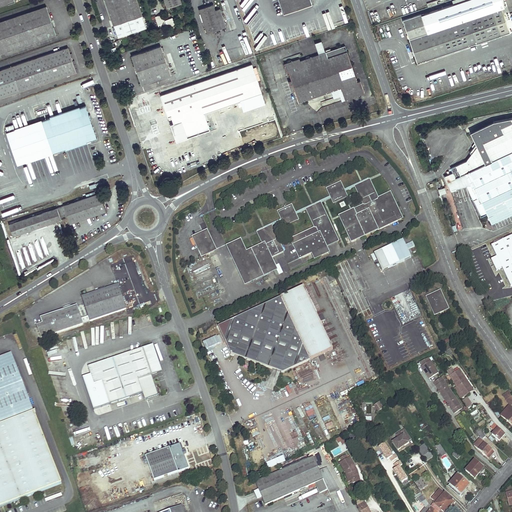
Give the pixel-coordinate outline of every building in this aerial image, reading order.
[(117,37),(147,27),(143,16),(137,0),(104,0),(113,26),(117,37)] [(312,4),(310,0),(279,0),(284,14),(312,4)] [(417,63),(510,32),(502,8),(505,7),(502,0),(464,0),(403,21),(417,63)] [(226,26),(220,8),(215,9),(213,4),(199,9),(207,33),(226,26)] [(0,53),(56,34),(46,6),(0,21),(0,53)] [(173,17),(164,20),(162,13),(156,16),(160,28),(175,23),(173,17)] [(171,75),(160,45),(131,55),(142,85),(171,75)] [(0,97),(76,72),(68,47),(0,70),(0,97)] [(299,59),(286,63),(299,102),(331,91),(341,88),(343,95),(345,100),(353,97),(357,99),(359,95),(364,93),(360,81),(358,82),(347,51),(328,58),(326,52),(300,61),(299,59)] [(262,93),(252,63),(161,95),(168,116),(171,114),(174,123),(171,124),(177,141),(210,130),(204,113),(262,93)] [(341,88),(331,91),(334,98),(340,96),(343,95),(341,88)] [(97,137),(86,105),(42,120),(15,129),(13,124),(6,126),(8,131),(6,132),(17,164),(97,137)] [(480,216),(486,213),(490,223),(511,213),(511,117),(498,121),(500,127),(473,140),(475,145),(474,146),(469,153),(471,154),(466,162),(451,169),(453,173),(444,177),(451,191),(465,185),(480,216)] [(500,127),(498,121),(492,122),(469,133),(473,140),(500,127)] [(368,179),(344,190),(345,193),(357,187),(369,181),(368,179)] [(369,181),(357,187),(366,205),(341,216),(353,241),(402,218),(390,194),(378,199),(369,181)] [(341,184),(328,190),(331,196),(332,199),(334,202),(346,196),(345,193),(344,190),(341,184)] [(105,210),(100,193),(57,207),(9,223),(13,235),(61,219),(60,218),(67,215),(69,222),(105,210)] [(331,196),(295,213),(296,216),(308,210),(321,204),(332,199),(331,196)] [(321,204),(308,210),(312,218),(317,228),(292,239),(301,258),(312,252),(319,249),(322,255),(328,253),(325,246),(338,240),(321,204)] [(292,207),(279,213),(282,219),(283,221),(285,225),(298,219),(296,216),(295,213),(292,207)] [(282,219),(251,234),(252,236),(271,227),(283,221),(282,219)] [(240,242),(228,247),(245,284),(276,270),(270,257),(282,252),(271,227),(252,236),(257,248),(245,254),(240,242)] [(207,232),(194,237),(203,256),(215,250),(207,232)] [(503,240),(494,244),(495,246),(492,248),(497,259),(491,261),(496,272),(502,270),(507,281),(511,278),(511,238),(504,242),(503,240)] [(415,246),(413,242),(406,245),(403,240),(375,253),(383,271),(411,257),(408,250),(415,246)] [(319,249),(312,252),(315,259),(322,255),(319,249)] [(347,260),(332,267),(334,272),(336,271),(358,320),(373,314),(362,290),(357,280),(347,260)] [(100,292),(83,297),(91,321),(126,309),(118,285),(107,289),(100,292)] [(310,360),(333,349),(304,287),(281,297),(219,327),(231,354),(233,355),(234,353),(282,370),(281,372),(283,373),(291,369),(310,360)] [(441,291),(429,296),(436,313),(449,307),(441,291)] [(77,306),(41,318),(43,324),(37,326),(41,338),(83,324),(77,306)] [(143,349),(89,367),(94,384),(103,382),(110,405),(143,393),(145,399),(159,395),(143,349)] [(12,354),(0,358),(0,507),(61,484),(12,354)] [(421,367),(429,379),(438,373),(428,358),(419,362),(422,366),(421,367)] [(89,367),(85,369),(89,381),(90,381),(91,386),(94,384),(89,367)] [(459,370),(450,376),(457,387),(454,389),(461,399),(465,396),(463,393),(471,387),(459,370)] [(439,379),(433,383),(438,390),(440,393),(444,398),(452,393),(444,381),(441,383),(439,379)] [(463,393),(465,396),(474,391),(471,387),(463,393)] [(511,396),(509,392),(503,396),(507,402),(509,406),(511,404),(511,396)] [(449,406),(454,413),(460,409),(457,406),(460,405),(452,393),(444,398),(448,404),(449,406)] [(467,397),(461,401),(467,409),(472,405),(467,397)] [(511,408),(509,406),(501,415),(511,424),(511,408)] [(499,440),(505,435),(498,428),(499,427),(495,424),(493,422),(490,425),(493,427),(491,429),(495,432),(492,434),(499,440)] [(398,438),(392,442),(398,450),(401,448),(404,446),(409,442),(408,441),(411,439),(404,429),(401,432),(403,435),(398,438)] [(339,446),(345,443),(341,436),(335,439),(339,446)] [(480,438),(474,444),(476,447),(479,449),(486,456),(491,450),(484,443),(485,443),(480,438)] [(385,460),(392,456),(384,442),(377,447),(385,460)] [(424,444),(418,449),(426,460),(433,456),(424,444)] [(439,444),(435,446),(442,457),(446,454),(439,444)] [(170,447),(146,456),(154,480),(178,471),(170,447)] [(457,448),(452,455),(457,459),(463,453),(457,448)] [(399,483),(407,479),(399,466),(402,464),(395,454),(385,461),(385,462),(382,463),(384,467),(387,465),(393,475),(389,477),(399,494),(404,491),(399,483)] [(354,466),(350,458),(347,459),(345,455),(340,458),(342,462),(340,463),(346,474),(348,481),(351,480),(357,479),(355,471),(353,467),(354,466)] [(313,457),(255,482),(265,505),(315,483),(320,494),(328,490),(329,492),(338,488),(328,468),(319,471),(316,463),(313,457)] [(474,460),(466,470),(475,478),(484,468),(474,460)] [(458,475),(450,484),(461,494),(469,484),(458,475)] [(423,477),(415,482),(421,491),(429,486),(423,477)] [(435,502),(431,506),(433,507),(438,511),(439,511),(442,510),(444,511),(445,511),(453,503),(454,504),(456,502),(440,489),(432,498),(435,502)] [(421,492),(416,495),(421,502),(426,499),(421,492)] [(428,504),(426,499),(421,502),(426,507),(421,511),(428,511),(433,507),(431,506),(428,504)] [(365,502),(358,506),(361,511),(368,511),(370,511),(365,502)]
